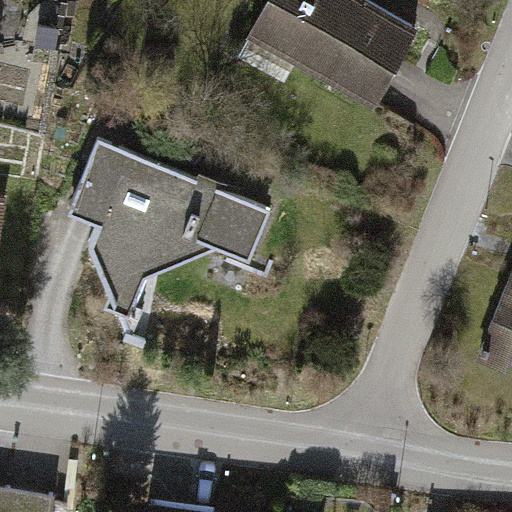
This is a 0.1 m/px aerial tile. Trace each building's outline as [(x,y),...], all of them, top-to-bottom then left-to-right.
[(290,0),(270,39),(395,103),(440,17),(405,0),(290,0)] [(165,69),(131,65),(126,94),(162,100),(165,69)] [(306,204),(121,131),(85,200),(124,214),(112,234),(135,272),(228,236),(285,259),(306,204)] [(0,298),(5,299),(24,192),(0,187),(0,298)] [(60,511),(65,482),(0,472),(0,511),(60,511)] [(298,511),(160,490),(156,511),(298,511)]
